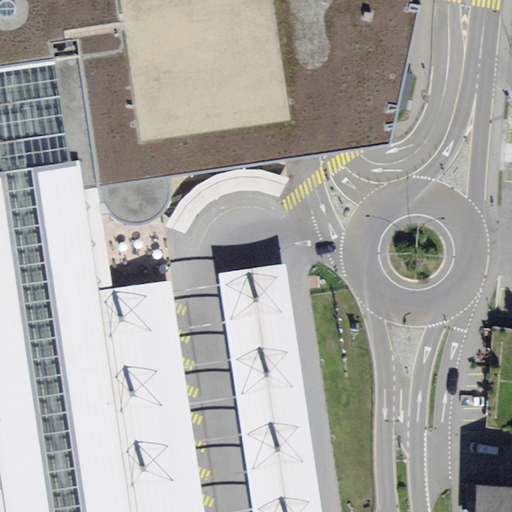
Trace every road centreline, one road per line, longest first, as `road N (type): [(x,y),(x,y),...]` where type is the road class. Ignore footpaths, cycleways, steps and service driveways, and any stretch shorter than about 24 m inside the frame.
road 1 (secondary): [(420,511),(419,394),(434,332),(462,283)]
road 2 (secondary): [(372,287),(388,511)]
road 3 (secondary): [(471,253),(478,69)]
road 4 (secondary): [(478,69),(451,144),(408,198)]
